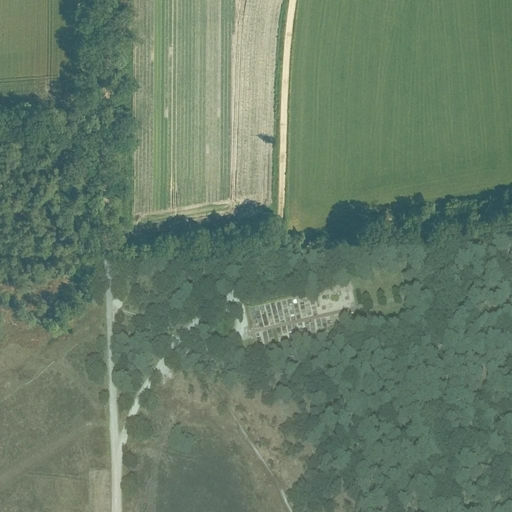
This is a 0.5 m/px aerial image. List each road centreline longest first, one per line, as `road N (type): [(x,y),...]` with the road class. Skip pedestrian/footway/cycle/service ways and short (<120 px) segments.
road 1 (track): [(116,459),(111,0)]
road 2 (track): [(246,278),(282,206),(294,0)]
road 3 (track): [(246,278),(284,276),(428,220),(511,202)]
road 4 (track): [(116,459),(166,355),(246,278)]
road 5 (track): [(110,300),(243,281)]
road 6 (track): [(157,368),(240,334),(225,302)]
